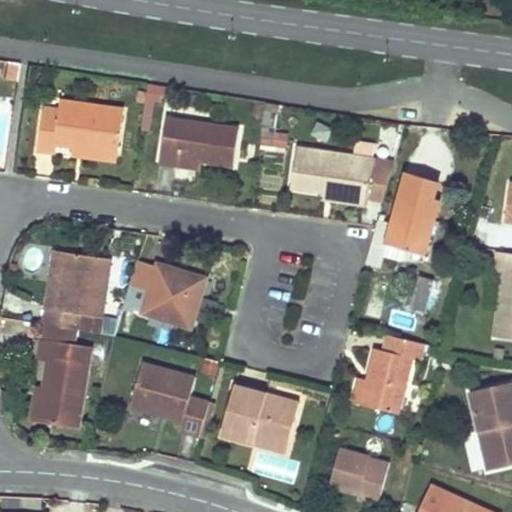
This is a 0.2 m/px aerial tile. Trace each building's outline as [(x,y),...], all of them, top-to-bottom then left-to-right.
[(59,103),(59,108),(58,112),(42,110),(36,151),(54,154),(55,145),(73,148),(116,154),(122,113),(59,103)] [(265,103),(262,126),(271,127),(275,105),(265,103)] [(199,163),(216,165),(233,168),(239,131),(167,120),(160,164),(177,167),(178,160),(199,163)] [(273,135),(267,135),(261,134),(259,145),(271,147),(273,135)] [(72,157),(115,163),(116,154),(73,148),(72,157)] [(383,203),(388,183),(393,163),(297,149),(291,189),(325,194),(366,200),(383,203)] [(178,160),(177,167),(197,170),(199,163),(178,160)] [(393,220),(392,220),(390,220),(389,225),(377,222),(366,265),(380,269),(387,244),(425,254),(438,211),(431,209),(433,202),(438,186),(405,176),(393,220)] [(366,200),(325,194),(324,201),(365,207),(366,200)] [(431,209),(438,211),(440,204),(433,202),(431,209)] [(507,253),(496,252),(493,272),(504,273),(507,253)] [(504,273),(499,305),(495,337),(511,339),(511,253),(507,253),(504,273)] [(56,254),(44,326),(78,331),(80,316),(103,319),(107,287),(111,262),(56,254)] [(190,321),(191,321),(193,322),(201,297),(198,296),(203,280),(181,273),(180,276),(137,261),(129,287),(148,292),(140,314),(187,329),(190,321)] [(132,265),(111,262),(107,287),(126,290),(132,265)] [(411,311),(418,313),(425,315),(434,282),(420,278),(411,311)] [(148,292),(129,287),(123,308),(140,314),(148,292)] [(418,316),(410,313),(408,321),(416,323),(418,316)] [(44,326),(40,358),(49,360),(45,390),(40,424),(78,430),(91,349),(75,346),(78,331),(44,326)] [(195,334),(179,330),(175,344),(190,349),(195,334)] [(418,362),(422,347),(387,337),(383,352),(374,350),(365,384),(359,408),(378,413),(397,419),(413,361),(418,362)] [(130,410),(156,417),(182,424),(180,432),(200,437),(209,404),(190,398),(195,379),(143,365),(130,410)] [(359,382),(353,406),(359,408),(365,384),(359,382)] [(511,464),(511,384),(470,393),(487,469),(511,464)] [(253,445),(255,441),(256,436),(287,445),(298,404),(235,387),(221,436),(253,445)] [(37,389),(32,423),(40,424),(45,390),(37,389)] [(206,438),(215,404),(209,402),(209,404),(200,437),(206,438)] [(255,441),(253,445),(284,454),(287,445),(256,436),(255,441)] [(294,480),(298,457),(256,450),(251,473),(294,480)] [(358,499),(357,502),(357,504),(377,509),(388,466),(339,453),(330,487),(344,490),(343,495),(358,499)] [(343,495),(344,490),(330,487),(329,491),(343,495)] [(465,507),(467,502),(445,491),(442,497),(465,507)] [(419,511),(489,511),(467,502),(465,507),(442,497),(434,511),(420,511),(419,511)] [(38,499),(21,499),(5,498),(2,498),(2,506),(40,507),(41,500),(38,499)]
